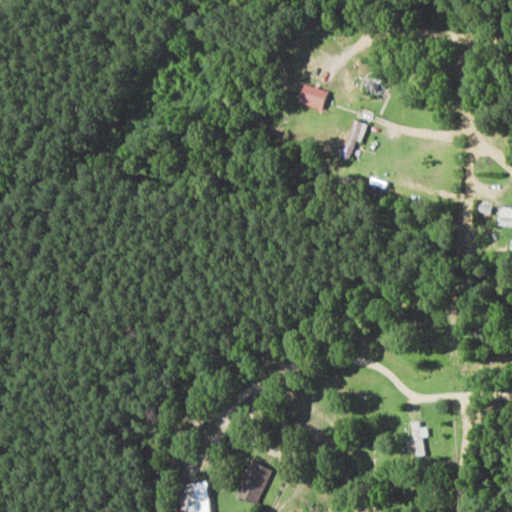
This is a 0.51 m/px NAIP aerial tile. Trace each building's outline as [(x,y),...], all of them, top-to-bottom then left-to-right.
[(330,91),(306,83),(301,102),(324,109),(330,91)] [(368,122),(354,117),(341,154),(354,159),(368,122)] [(511,206),(501,206),(500,226),(511,226),(511,206)] [(413,421),(420,456),(429,454),(425,436),(429,435),(426,419),(413,421)] [(275,469),(255,460),(239,496),(259,505),(275,469)] [(213,511),(209,481),(179,485),(181,500),(188,499),(189,511),(213,511)]
